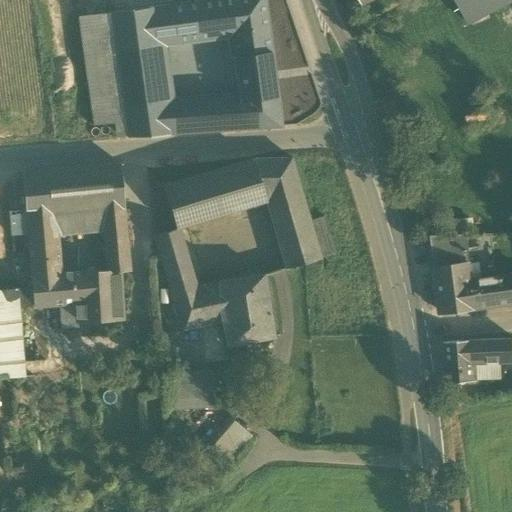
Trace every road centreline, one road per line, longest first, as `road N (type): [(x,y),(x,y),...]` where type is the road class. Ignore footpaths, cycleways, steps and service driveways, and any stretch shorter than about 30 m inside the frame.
road 1 (unclassified): [(362,136),(0,160)]
road 2 (tertiary): [(413,329),(362,136)]
road 3 (tertiary): [(436,511),(413,329)]
road 4 (tertiary): [(362,136),(315,0)]
